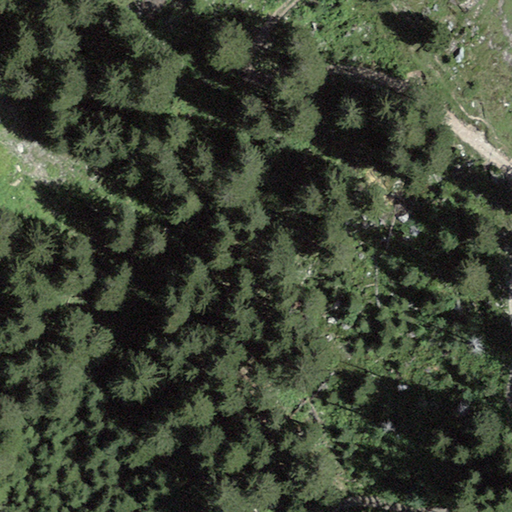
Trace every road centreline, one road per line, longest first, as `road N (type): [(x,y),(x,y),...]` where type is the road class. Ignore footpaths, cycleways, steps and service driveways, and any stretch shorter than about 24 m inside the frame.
road 1 (track): [(292,0),(254,49),(249,79),(327,69),(396,83),(429,99),(511,177)]
road 2 (track): [(448,511),(370,500),(325,511)]
